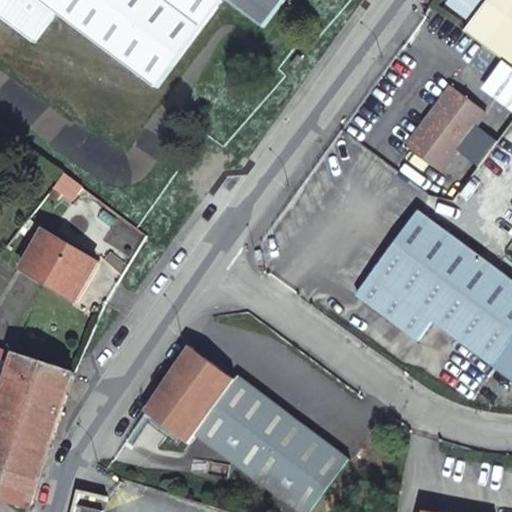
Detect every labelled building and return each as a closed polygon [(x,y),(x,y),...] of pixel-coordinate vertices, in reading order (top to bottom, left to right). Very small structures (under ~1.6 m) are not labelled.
[(64,10),(168,84),(227,2),(267,30),(288,0),(0,0),(0,14),(1,12),(41,42),(64,10)] [(511,15),(487,50),(511,68),(511,15)] [(487,115),(454,91),(414,146),(428,157),(424,162),(443,175),(460,151),(463,154),(474,140),(471,138),(487,115)] [(74,193),(79,185),(61,173),(55,182),(74,193)] [(449,329),(495,268),(483,259),(420,211),(359,293),(419,338),(435,318),(449,329)] [(47,230),(25,268),(75,295),(83,280),(87,282),(100,258),(47,230)] [(511,281),(495,268),(449,329),(495,363),(511,376),(511,281)] [(250,468),(295,413),(239,369),(236,373),(193,340),(178,361),(149,403),(189,434),(195,426),(250,468)] [(19,353),(0,345),(0,395),(5,397),(19,353)] [(75,374),(74,373),(19,353),(5,397),(0,410),(0,497),(31,508),(75,374)] [(318,511),(357,463),(295,413),(250,468),(305,511),(318,511)] [(82,486),(74,511),(104,511),(109,495),(82,486)]
